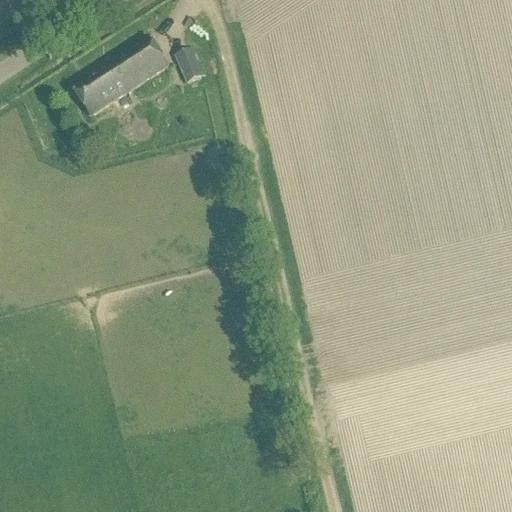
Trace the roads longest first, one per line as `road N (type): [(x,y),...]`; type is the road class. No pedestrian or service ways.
road 1 (track): [(329,511),(235,83),(207,0)]
road 2 (tertiary): [(0,73),(112,0)]
